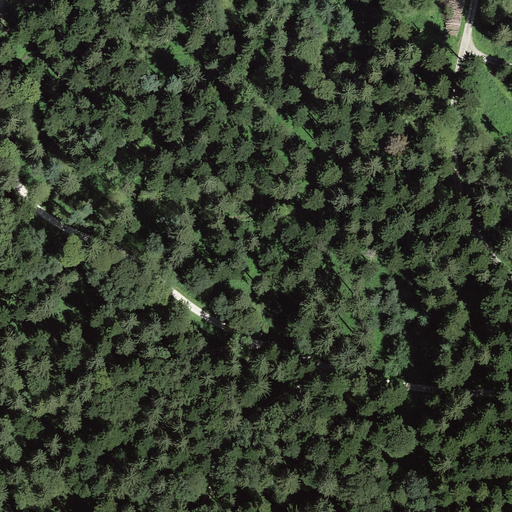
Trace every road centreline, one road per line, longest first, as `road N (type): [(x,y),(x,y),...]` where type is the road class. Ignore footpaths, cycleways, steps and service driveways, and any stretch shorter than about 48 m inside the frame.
road 1 (track): [(511,396),(395,385),(265,345),(206,317),(124,252),(86,236)]
road 2 (track): [(511,279),(475,235),(457,176),(454,107),(473,0)]
road 3 (track): [(0,448),(42,426),(76,381),(258,342)]
road 4 (track): [(200,511),(260,412),(327,365)]
road 5 (track): [(86,236),(30,200),(0,135)]
